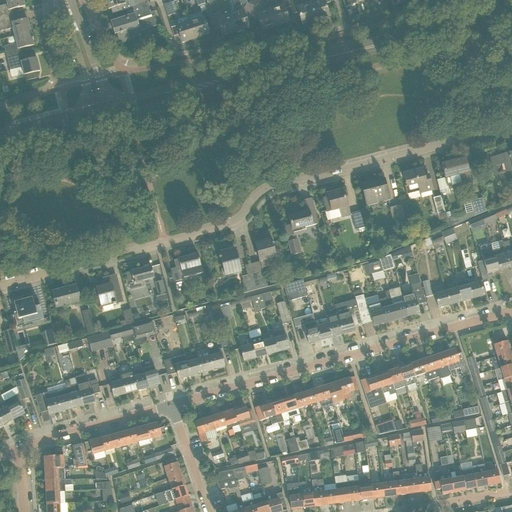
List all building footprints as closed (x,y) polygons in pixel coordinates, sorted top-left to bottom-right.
[(11,10),(24,7),(22,0),(5,0),(6,5),(0,6),(0,18),(13,16),(11,10)] [(146,0),(131,0),(124,2),(123,0),(104,0),(108,10),(113,8),(114,14),(127,10),(147,4),(148,3),(146,0)] [(270,10),(262,12),(258,0),(256,0),(247,3),(251,17),(257,15),(262,31),(275,26),(270,10)] [(290,7),(287,0),(274,0),(277,7),(270,10),(275,26),(288,22),(284,9),(290,7)] [(301,0),(287,0),(290,7),(292,13),(298,11),(302,25),(315,21),(310,3),(303,6),(301,0)] [(324,3),(330,1),(329,0),(316,0),(317,1),(310,3),(315,21),(329,16),(324,3)] [(175,14),(171,2),(163,5),(167,17),(175,14)] [(245,19),(251,17),(247,3),(234,7),(236,13),(230,15),(235,32),(248,28),(245,19)] [(134,14),(149,9),(147,4),(127,10),(128,16),(110,21),(114,35),(116,34),(119,44),(130,40),(127,31),(138,27),(134,14)] [(154,12),(150,13),(149,9),(134,14),(138,27),(139,31),(156,26),(154,17),(155,16),(154,12)] [(230,15),(223,17),(221,12),(209,15),(213,29),(219,27),(222,36),(235,32),(230,15)] [(27,19),(14,22),(13,16),(0,18),(0,30),(11,28),(13,36),(30,32),(27,19)] [(195,38),(208,34),(203,18),(190,22),(195,38)] [(190,22),(171,28),(173,37),(179,35),(182,42),(195,38),(190,22)] [(20,49),(34,46),(30,32),(13,36),(15,44),(4,47),(6,58),(22,54),(20,49)] [(22,54),(6,58),(7,61),(9,70),(21,68),(23,75),(25,75),(27,81),(37,78),(36,72),(40,71),(36,58),(30,59),(27,54),(22,55),(22,54)] [(511,169),(511,152),(508,154),(508,153),(490,158),(494,175),(510,171),(510,170),(511,169)] [(471,185),(467,168),(465,158),(442,164),(448,190),(471,185)] [(428,175),(424,177),(422,169),(403,174),(406,186),(405,186),(407,195),(419,192),(420,195),(432,192),(428,175)] [(437,179),(441,195),(448,193),(444,177),(437,179)] [(389,202),(383,180),(361,185),(367,207),(389,202)] [(349,216),(345,200),(343,190),(327,194),(328,197),(323,198),(327,213),(339,210),(341,218),(349,216)] [(437,216),(444,214),(440,196),(432,198),(437,216)] [(486,211),(483,201),(483,198),(470,202),(472,212),(446,219),(448,228),(486,211)] [(290,225),(285,226),(288,236),(286,237),(291,256),(297,254),(295,248),(299,246),(298,239),(295,240),(294,236),(302,234),(301,231),(305,230),(304,227),(317,224),(313,208),(311,199),(303,201),(305,212),(288,216),(290,225)] [(401,227),(406,225),(400,205),(388,209),(393,223),(400,221),(401,227)] [(496,219),(507,214),(505,210),(494,215),(496,219)] [(355,230),(365,228),(361,211),(351,214),(355,230)] [(486,224),(496,220),(493,213),(483,217),(486,223),(486,224)] [(486,224),(486,223),(483,217),(467,223),(470,230),(486,224)] [(320,236),(326,234),(324,227),(318,228),(320,236)] [(445,245),(456,240),(451,229),(440,234),(445,245)] [(437,244),(442,242),(441,238),(431,241),(433,245),(435,253),(439,252),(437,244)] [(273,242),(272,242),(271,239),(264,241),(265,242),(255,244),(260,262),(261,268),(269,266),(267,261),(276,258),(272,244),(273,244),(273,242)] [(426,247),(432,245),(429,239),(423,241),(426,247)] [(503,244),(502,244),(502,241),(491,245),(493,252),(498,271),(509,267),(503,244)] [(511,247),(510,248),(508,242),(503,244),(509,267),(511,266),(511,247)] [(498,271),(493,252),(491,245),(478,248),(482,259),(476,261),(479,271),(485,269),(486,274),(498,271)] [(409,246),(400,250),(402,259),(412,257),(409,246)] [(219,256),(217,257),(218,259),(220,258),(223,269),(221,270),(223,278),(234,275),(241,273),(235,250),(225,252),(224,251),(218,253),(219,256)] [(466,250),(460,251),(463,260),(469,258),(466,250)] [(200,266),(197,254),(174,260),(176,268),(170,269),(173,282),(184,280),(183,278),(202,274),(200,266)] [(390,255),(379,260),(379,261),(379,263),(382,271),(394,268),(392,261),(390,255)] [(372,274),(382,271),(379,263),(379,261),(369,264),(372,274)] [(154,279),(153,276),(151,266),(126,273),(131,290),(144,287),(142,281),(154,279)] [(256,290),(266,287),(262,271),(252,274),(256,290)] [(245,293),(256,290),(252,274),(240,277),(245,293)] [(122,302),(117,285),(115,276),(104,279),(106,286),(96,289),(101,308),(122,302)] [(157,303),(168,300),(162,280),(155,282),(158,296),(155,297),(157,303)] [(426,298),(432,296),(428,281),(421,282),(426,298)] [(468,285),(467,286),(466,281),(456,283),(457,288),(460,302),(472,299),(468,285)] [(293,282),(282,285),(287,301),(297,298),(293,282)] [(484,295),(481,286),(480,282),(468,285),(472,299),(484,295)] [(425,303),(421,289),(420,283),(411,286),(412,292),(401,295),(407,316),(419,313),(417,305),(425,303)] [(80,302),(78,296),(75,286),(52,292),(56,309),(80,302)] [(449,305),(460,302),(457,288),(446,291),(449,305)] [(392,290),(388,291),(396,320),(407,316),(401,295),(394,297),(392,290)] [(386,297),(379,299),(380,304),(381,310),(384,323),(396,320),(388,291),(384,292),(386,297)] [(438,308),(449,305),(446,291),(434,294),(438,308)] [(263,299),(262,295),(250,298),(253,309),(253,308),(255,313),(260,312),(260,310),(265,308),(263,299)] [(355,297),(358,308),(360,315),(370,313),(373,326),(384,323),(381,310),(380,304),(366,308),(363,295),(355,297)] [(22,297),(12,300),(14,306),(16,312),(13,313),(13,315),(15,319),(16,327),(32,323),(33,326),(44,323),(39,302),(38,302),(39,304),(34,305),(32,298),(23,300),(22,297)] [(242,312),(242,311),(239,301),(230,303),(231,308),(240,305),(242,312)] [(282,325),(291,323),(284,302),(276,304),(282,325)] [(229,306),(220,308),(223,319),(231,317),(229,306)] [(358,308),(336,314),(342,334),(354,331),(353,327),(363,325),(360,315),(358,308)] [(125,325),(133,323),(130,310),(121,312),(124,321),(125,325)] [(336,314),(325,317),(326,318),(331,337),(342,334),(336,314)] [(326,318),(314,321),(320,340),(331,337),(326,318)] [(90,319),(83,320),(87,336),(94,334),(92,325),(90,319)] [(314,321),(303,324),(303,325),(306,334),(308,344),(320,340),(314,321)] [(135,340),(155,335),(152,322),(131,327),(135,340)] [(131,327),(120,330),(122,337),(133,335),(131,327)] [(52,329),(41,332),(45,347),(56,344),(52,329)] [(289,349),(286,339),(284,329),(272,333),(277,352),(289,349)] [(11,330),(3,332),(9,354),(16,352),(11,330)] [(120,330),(109,333),(111,341),(122,338),(122,337),(120,330)] [(112,347),(111,341),(109,333),(87,338),(91,353),(112,347)] [(221,348),(228,346),(225,333),(218,334),(221,348)] [(266,355),(277,352),(272,333),(260,336),(266,355)] [(260,336),(249,339),(251,344),(255,358),(266,355),(260,336)] [(497,357),(510,353),(505,337),(495,340),(496,345),(493,346),(497,357)] [(59,354),(68,352),(66,344),(57,347),(59,354)] [(243,361),(255,358),(251,344),(239,347),(243,361)] [(49,356),(53,355),(51,348),(43,350),(45,358),(46,358),(47,363),(51,362),(49,356)] [(218,368),(224,367),(219,349),(208,352),(212,370),(214,371),(217,370),(218,368)] [(454,349),(443,353),(447,367),(449,372),(459,368),(462,376),(468,373),(464,362),(461,353),(456,355),(454,349)] [(36,360),(45,358),(43,350),(44,353),(35,356),(36,360)] [(212,370),(208,352),(207,350),(196,353),(198,360),(202,376),(208,375),(207,371),(212,370)] [(443,353),(432,356),(438,375),(439,377),(439,379),(450,375),(449,372),(447,367),(443,353)] [(500,368),(511,364),(511,360),(510,353),(497,357),(491,359),(492,365),(498,363),(500,368)] [(178,379),(190,376),(184,355),(163,361),(167,375),(177,373),(178,379)] [(198,360),(187,363),(185,355),(184,355),(190,376),(201,373),(202,376),(198,360)] [(438,375),(432,356),(421,360),(428,381),(439,377),(438,375)] [(468,365),(476,363),(474,357),(466,359),(468,365)] [(428,381),(421,360),(410,364),(415,377),(425,374),(428,381)] [(410,364),(404,366),(403,363),(398,365),(405,386),(415,383),(414,378),(415,377),(410,364)] [(498,382),(511,377),(511,364),(500,368),(494,370),(498,382)] [(394,390),(405,386),(398,365),(392,367),(393,370),(388,371),(394,390)] [(148,388),(159,385),(154,366),(142,369),(148,388)] [(136,391),(148,388),(142,369),(131,372),(136,391)] [(394,390),(388,371),(377,375),(383,394),(388,393),(389,396),(395,394),(394,390)] [(125,394),(136,391),(131,372),(120,375),(122,381),(125,394)] [(475,388),(483,386),(479,374),(471,376),(475,388)] [(384,396),(383,394),(377,375),(360,381),(367,402),(384,396)] [(348,393),(358,390),(354,377),(338,382),(344,400),(350,399),(348,393)] [(501,392),(511,388),(511,377),(498,382),(501,392),(500,392),(501,392)] [(22,400),(30,398),(24,379),(15,382),(19,394),(4,403),(13,420),(24,414),(21,408),(24,406),(22,400)] [(98,384),(89,386),(88,380),(76,384),(77,385),(82,406),(94,402),(92,395),(100,393),(98,384)] [(77,385),(70,387),(68,381),(64,382),(66,390),(71,409),(82,406),(77,385)] [(113,397),(125,394),(122,381),(110,384),(113,397)] [(333,404),(344,400),(338,382),(327,385),(333,404)] [(334,406),(333,404),(327,385),(316,389),(320,402),(322,409),(334,406)] [(478,399),(486,397),(483,386),(475,388),(478,399)] [(511,388),(501,392),(504,403),(511,400),(511,388)] [(309,405),(320,402),(316,389),(305,392),(309,405)] [(60,412),(71,409),(66,390),(55,393),(60,412)] [(298,409),(309,405),(305,392),(294,396),(298,409)] [(37,395),(35,396),(40,413),(48,411),(49,415),(60,412),(55,393),(48,395),(47,393),(46,393),(37,395)] [(300,414),(298,409),(294,396),(283,399),(289,418),(300,414)] [(482,410),(489,407),(486,397),(478,399),(482,410)] [(289,420),(289,418),(283,399),(271,403),(278,424),(289,420)] [(278,424),(271,403),(270,400),(265,402),(266,405),(255,408),(259,421),(269,418),(271,426),(278,424)] [(0,420),(2,425),(13,420),(4,403),(0,404),(0,420)] [(244,406),(233,409),(238,423),(237,423),(238,426),(239,428),(240,432),(241,435),(257,429),(255,422),(253,417),(251,409),(246,411),(244,406)] [(477,407),(462,410),(462,411),(463,418),(479,414),(477,407)] [(484,416),(491,414),(489,407),(482,410),(484,416)] [(233,409),(222,413),(228,431),(227,431),(229,437),(234,435),(231,428),(238,426),(237,423),(238,423),(233,409)] [(454,420),(463,418),(462,411),(452,412),(454,420)] [(227,431),(228,431),(222,413),(211,416),(216,430),(225,427),(229,437),(227,431)] [(441,422),(450,420),(448,413),(439,415),(441,422)] [(431,424),(441,422),(439,415),(430,417),(431,424)] [(214,430),(216,430),(211,416),(194,422),(201,442),(207,440),(216,437),(214,430)] [(416,420),(418,427),(426,425),(424,419),(419,420),(416,420)] [(465,431),(476,429),(475,425),(474,419),(463,421),(465,431)] [(489,433),(495,431),(492,419),(486,421),(489,433)] [(410,429),(418,427),(416,420),(408,422),(410,429)] [(453,434),(465,431),(463,421),(451,424),(453,434)] [(307,439),(312,438),(308,422),(302,424),(304,431),(307,439)] [(392,422),(375,427),(378,435),(395,432),(392,422)] [(163,427),(158,428),(157,423),(144,426),(148,440),(149,440),(166,435),(163,427)] [(453,434),(451,424),(440,426),(441,433),(452,431),(453,434)] [(149,440),(148,440),(144,426),(134,429),(137,443),(138,443),(139,447),(150,444),(149,440)] [(428,442),(441,441),(439,427),(426,428),(428,442)] [(126,446),(137,443),(134,429),(122,432),(126,446)] [(355,440),(366,438),(365,429),(353,432),(354,434),(355,440)] [(280,454),(287,452),(280,430),(273,432),(280,454)] [(415,443),(423,442),(421,430),(410,433),(412,448),(416,448),(415,443)] [(340,437),(339,437),(337,431),(330,433),(331,438),(333,445),(339,444),(339,443),(341,443),(340,437)] [(492,443),(498,441),(495,431),(489,433),(492,443)] [(115,449),(126,446),(122,432),(111,435),(115,449)] [(355,440),(354,434),(353,432),(342,434),(343,442),(355,440)] [(298,450),(296,442),(295,439),(293,433),(289,435),(291,439),(286,441),(290,454),(298,452),(298,450)] [(333,445),(331,438),(330,433),(329,434),(330,438),(324,440),(323,436),(319,437),(321,447),(326,446),(333,445)] [(412,448),(410,433),(402,435),(403,437),(402,437),(403,442),(405,442),(408,466),(415,465),(412,448)] [(103,452),(104,452),(115,449),(111,435),(100,438),(103,452)] [(398,435),(387,437),(389,448),(400,445),(398,435)] [(104,452),(103,452),(100,438),(84,443),(86,452),(91,451),(92,455),(93,454),(95,460),(105,457),(104,452)] [(298,438),(295,439),(296,442),(298,450),(298,452),(308,449),(306,440),(299,442),(298,438)] [(376,445),(377,445),(376,440),(363,443),(365,454),(366,459),(365,449),(377,446),(376,445)] [(86,468),(80,442),(72,444),(71,445),(75,460),(73,460),(73,469),(86,468)] [(363,443),(353,445),(354,454),(355,456),(365,454),(363,443)] [(343,456),(354,454),(353,445),(342,447),(343,456)] [(495,454),(502,452),(500,446),(494,448),(495,454)] [(331,459),(343,456),(342,447),(330,450),(331,459)] [(156,461),(174,455),(171,448),(154,454),(156,461)] [(320,458),(329,456),(327,450),(319,451),(320,458)] [(63,468),(63,463),(62,451),(49,452),(49,457),(43,457),(44,469),(63,468)] [(223,451),(211,454),(213,461),(225,457),(223,451)] [(254,451),(247,453),(250,461),(250,462),(266,458),(264,452),(255,454),(254,451)] [(309,453),(308,454),(309,462),(320,460),(318,452),(309,453)] [(499,465),(506,463),(502,452),(495,454),(499,465)] [(248,461),(250,461),(247,453),(246,454),(235,456),(235,457),(237,463),(237,464),(248,461)] [(145,465),(156,461),(154,454),(142,458),(145,465)] [(281,465),(297,462),(297,456),(280,460),(281,465)] [(235,457),(228,460),(231,465),(237,463),(235,457)] [(166,478),(180,474),(175,458),(166,462),(167,466),(163,467),(166,478)] [(134,468),(133,464),(132,462),(125,464),(127,471),(134,468)] [(507,468),(511,466),(511,462),(506,464),(506,463),(499,465),(504,482),(510,480),(507,468)] [(258,470),(257,465),(245,467),(246,474),(258,471),(262,485),(258,470)] [(428,472),(422,473),(421,465),(415,466),(417,479),(418,493),(430,491),(428,472)] [(471,468),(472,469),(473,475),(474,475),(476,488),(488,486),(485,473),(484,465),(471,468)] [(418,493),(417,479),(415,466),(414,466),(415,474),(404,475),(407,495),(418,493)] [(112,476),(118,474),(115,467),(110,469),(110,471),(112,475),(112,476)] [(246,474),(245,467),(233,470),(236,481),(248,479),(246,474)] [(454,472),(449,473),(450,479),(451,479),(451,480),(453,493),(465,491),(461,471),(460,471),(459,467),(454,468),(454,472)] [(45,480),(64,479),(63,468),(44,469),(45,480)] [(262,485),(272,482),(267,468),(258,470),(262,485)] [(112,475),(110,471),(110,469),(103,471),(104,474),(105,475),(106,477),(112,475)] [(474,475),(473,475),(472,469),(461,471),(465,491),(476,488),(474,475)] [(216,484),(219,489),(219,490),(228,488),(238,485),(236,481),(233,470),(228,471),(218,473),(216,484)] [(96,471),(95,471),(95,479),(106,480),(105,478),(112,476),(112,475),(106,477),(105,475),(104,474),(101,473),(100,473),(96,471)] [(499,484),(497,474),(497,471),(485,473),(488,486),(499,484)] [(404,475),(398,476),(398,472),(392,473),(393,477),(395,496),(407,495),(404,475)] [(395,496),(393,477),(392,473),(393,482),(382,484),(384,498),(395,496)] [(451,479),(450,479),(449,473),(443,475),(438,476),(433,477),(435,491),(440,490),(442,495),(453,493),(451,480),(451,479)] [(170,490),(184,485),(180,474),(166,478),(170,490)] [(357,474),(334,477),(335,483),(358,480),(357,474)] [(370,485),(368,474),(362,475),(363,481),(358,481),(361,501),(372,499),(370,485)] [(70,480),(64,480),(64,479),(45,480),(45,492),(59,492),(64,491),(64,485),(70,485),(70,480)] [(139,489),(147,487),(145,480),(137,482),(139,489)] [(324,491),(323,492),(321,480),(316,481),(317,487),(312,488),(312,493),(314,507),(326,505),(324,491)] [(349,502),(361,501),(358,481),(346,483),(347,489),(349,502)] [(312,488),(306,489),(305,483),(300,483),(300,487),(301,495),(303,509),(314,507),(312,493),(312,488)] [(349,502),(347,489),(346,483),(335,484),(336,490),(335,490),(337,504),(349,502)] [(372,499),(384,498),(382,484),(370,485),(372,499)] [(170,490),(163,492),(167,503),(174,501),(188,496),(184,485),(170,490)] [(303,509),(301,495),(300,487),(287,489),(291,510),(303,509)] [(110,489),(97,490),(102,490),(102,502),(113,502),(110,489)] [(337,504),(335,490),(324,491),(326,505),(337,504)] [(64,492),(64,491),(59,492),(45,492),(46,504),(59,503),(64,503),(64,492)] [(269,511),(267,502),(265,497),(264,492),(253,496),(254,500),(255,505),(257,511),(269,511)] [(277,499),(267,502),(269,511),(282,511),(287,511),(282,493),(276,495),(277,499)] [(178,511),(191,507),(188,496),(174,501),(178,511)] [(257,511),(255,505),(254,500),(243,503),(245,511),(257,511)] [(245,511),(243,503),(242,503),(241,501),(235,502),(237,511),(232,511),(245,511)] [(46,511),(59,511),(59,503),(46,504),(46,511)]
